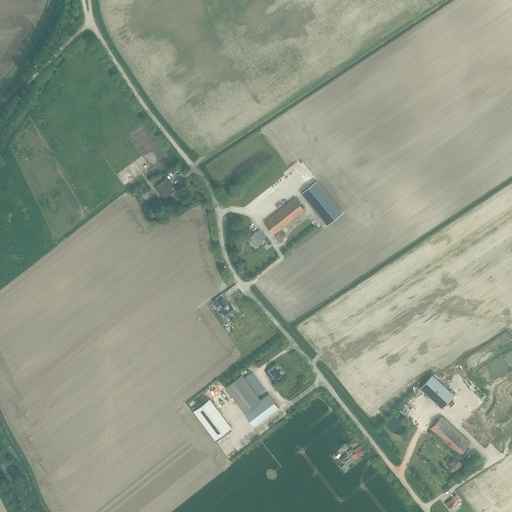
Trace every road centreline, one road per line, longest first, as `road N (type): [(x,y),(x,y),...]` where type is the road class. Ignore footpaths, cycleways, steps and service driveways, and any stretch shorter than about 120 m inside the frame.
road 1 (unclassified): [(426,511),(243,287),(226,259),(205,182),(89,25)]
road 2 (unclassified): [(0,129),(31,78),(89,25)]
